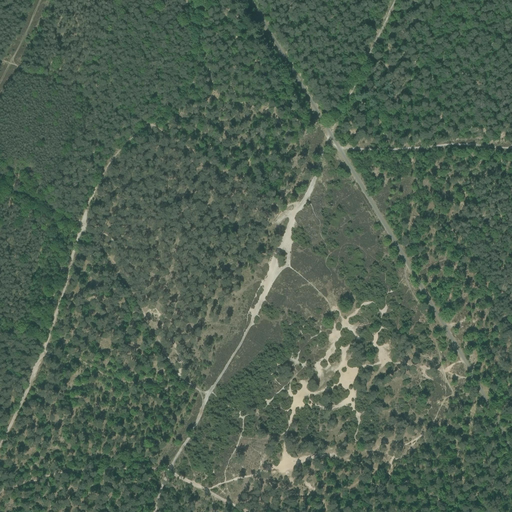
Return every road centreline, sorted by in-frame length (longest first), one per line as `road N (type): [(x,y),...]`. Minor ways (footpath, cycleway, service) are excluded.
road 1 (track): [(170,471),(286,263),(331,133)]
road 2 (track): [(511,448),(470,359),(338,146)]
road 3 (track): [(46,345),(109,162),(153,122)]
road 4 (track): [(331,133),(251,0)]
